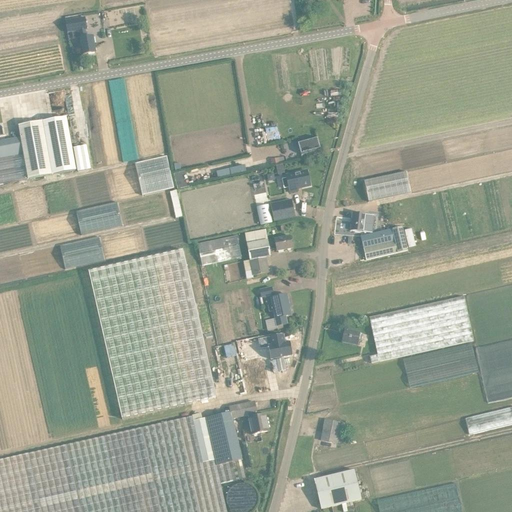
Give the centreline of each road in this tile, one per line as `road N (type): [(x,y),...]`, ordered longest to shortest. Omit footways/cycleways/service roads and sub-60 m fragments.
road 1 (unclassified): [(273,511),(316,328),(333,190),(381,26)]
road 2 (unclassified): [(0,95),(381,26)]
road 3 (track): [(196,410),(0,453)]
road 4 (unknown): [(343,155),(511,121)]
road 5 (unclassified): [(381,26),(508,0)]
